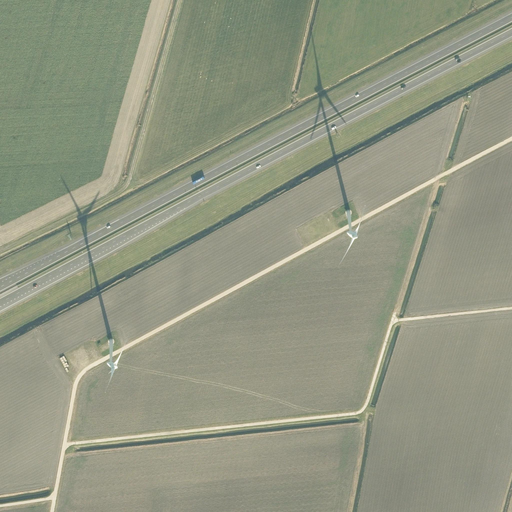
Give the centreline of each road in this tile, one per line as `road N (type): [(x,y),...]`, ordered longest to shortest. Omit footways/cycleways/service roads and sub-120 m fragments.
road 1 (track): [(511,138),(85,370),(55,495),(0,506)]
road 2 (motorway): [(0,302),(511,29)]
road 3 (motorway): [(511,14),(0,286)]
road 4 (track): [(64,444),(360,411),(394,312)]
road 5 (track): [(179,0),(126,186),(0,251)]
road 6 (track): [(392,320),(511,308)]
